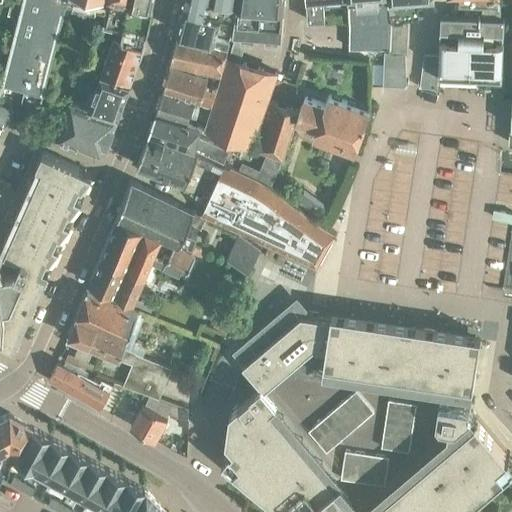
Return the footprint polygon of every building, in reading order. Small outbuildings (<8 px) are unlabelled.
[(65,0),(21,0),(0,88),(0,96),(40,107),(65,0)] [(11,0),(8,14),(16,16),(20,0),(11,0)] [(106,27),(123,31),(129,0),(108,0),(108,4),(110,5),(106,27)] [(129,0),(123,31),(121,38),(145,43),(153,8),(152,8),(153,0),(129,0)] [(185,0),(184,7),(207,12),(209,5),(209,0),(185,0)] [(237,0),(209,0),(209,5),(211,5),(209,15),(221,18),(221,15),(235,18),(237,0)] [(237,0),(235,18),(236,20),(233,39),(281,43),(284,0),(237,0)] [(325,24),(324,4),(348,2),(347,0),(306,0),(308,25),(325,24)] [(347,0),(348,2),(348,4),(352,65),(365,65),(364,48),(383,48),(391,48),(390,23),(390,20),(389,0),(347,0)] [(389,0),(390,20),(420,17),(419,5),(428,4),(431,0),(389,0)] [(183,13),(178,34),(229,46),(231,36),(217,33),(220,23),(206,19),(207,12),(184,7),(183,13)] [(439,55),(438,75),(504,78),(506,26),(506,16),(441,13),(439,54),(439,55)] [(390,23),(391,48),(407,49),(408,24),(390,23)] [(341,49),(342,26),(311,26),(311,49),(341,49)] [(220,74),(225,58),(229,46),(178,34),(170,62),(220,74)] [(145,43),(121,38),(114,36),(100,76),(129,86),(145,43)] [(405,53),(385,52),(385,63),(406,64),(405,53)] [(254,148),(254,146),(269,101),(278,74),(225,58),(220,74),(216,88),(217,88),(206,85),(200,102),(211,106),(204,128),(254,148)] [(406,64),(385,63),(385,75),(406,75),(406,64)] [(200,102),(206,85),(208,77),(170,64),(163,90),(195,101),(200,102)] [(86,112),(116,123),(118,119),(129,86),(100,76),(85,70),(77,87),(85,91),(86,87),(95,90),(86,112)] [(406,75),(385,75),(385,86),(407,87),(406,75)] [(187,122),(195,101),(163,90),(156,112),(187,122)] [(371,110),(348,102),(328,94),(325,104),(305,96),(296,120),(316,128),(313,137),(355,153),(371,110)] [(254,146),(254,148),(282,159),(298,111),(269,101),(254,146)] [(116,123),(86,112),(69,106),(64,118),(60,129),(56,138),(103,156),(116,123)] [(15,113),(0,107),(0,122),(10,126),(15,113)] [(195,149),(224,162),(230,149),(199,135),(201,127),(156,112),(149,133),(195,149)] [(55,114),(50,126),(60,129),(64,118),(55,114)] [(149,134),(137,166),(185,184),(186,182),(194,186),(192,192),(198,195),(197,197),(206,201),(224,162),(199,151),(149,134)] [(0,338),(15,346),(92,173),(42,151),(36,164),(37,165),(0,247),(0,338)] [(233,447),(223,459),(285,511),(457,511),(511,465),(511,454),(509,452),(508,453),(471,409),(488,287),(511,290),(511,179),(372,158),(346,320),(302,313),(244,363),(261,384),(230,410),(226,439),(233,447)] [(260,179),(240,170),(224,162),(206,201),(201,214),(206,216),(241,232),(263,242),(317,267),(336,234),(260,179)] [(240,170),(260,179),(264,171),(244,162),(240,170)] [(131,180),(118,217),(163,238),(175,244),(184,248),(189,251),(191,253),(206,216),(201,214),(194,211),(194,210),(131,180)] [(118,217),(90,285),(134,304),(151,311),(154,305),(136,298),(152,260),(164,265),(185,276),(196,256),(191,253),(189,251),(184,248),(175,244),(170,253),(165,251),(162,257),(156,253),(163,238),(118,217)] [(241,232),(228,259),(250,269),(263,242),(241,232)] [(77,316),(127,340),(128,340),(139,312),(88,290),(77,316)] [(212,326),(226,333),(234,312),(220,305),(212,326)] [(120,358),(124,347),(127,340),(77,316),(69,336),(81,341),(95,348),(120,358)] [(89,363),(95,348),(81,341),(74,356),(69,354),(65,364),(88,376),(93,365),(89,363)] [(124,347),(120,358),(134,363),(124,388),(158,400),(171,369),(137,355),(136,352),(124,347)] [(85,375),(65,364),(58,361),(48,380),(75,395),(85,375)] [(85,375),(75,395),(100,409),(114,385),(100,379),(98,381),(88,376),(85,375)] [(155,439),(168,417),(144,403),(131,425),(155,439)] [(180,407),(180,423),(188,423),(188,410),(180,407)] [(0,417),(0,443),(5,452),(7,451),(15,455),(29,429),(31,425),(22,421),(8,413),(0,417)] [(29,429),(15,455),(34,466),(51,436),(49,435),(35,428),(31,425),(29,429)] [(51,436),(34,466),(53,476),(69,446),(51,436)] [(69,446),(53,476),(72,487),(88,457),(69,446)] [(88,457),(72,487),(92,498),(108,468),(88,457)] [(108,468),(92,498),(110,508),(126,479),(114,471),(108,468)] [(13,475),(9,482),(19,488),(23,481),(13,475)] [(126,479),(110,508),(118,511),(131,511),(144,490),(126,479)] [(23,481),(19,488),(30,494),(34,487),(23,481)] [(168,511),(144,490),(131,511),(168,511)] [(51,497),(47,504),(57,510),(61,502),(51,497)] [(61,502),(57,510),(60,511),(69,511),(72,508),(61,502)]
